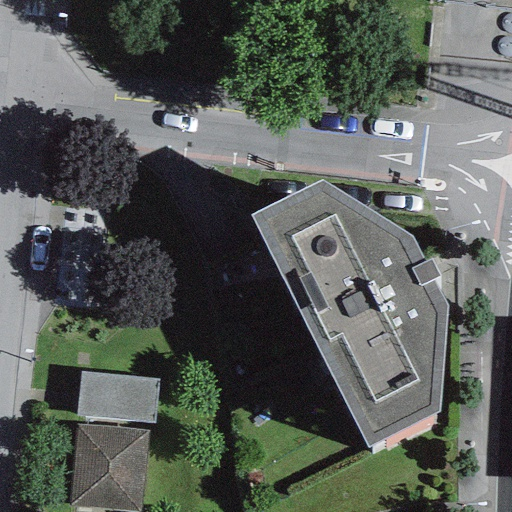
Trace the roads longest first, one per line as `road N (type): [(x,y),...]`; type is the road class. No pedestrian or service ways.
road 1 (residential): [(12,94),(511,168)]
road 2 (residential): [(0,240),(12,94)]
